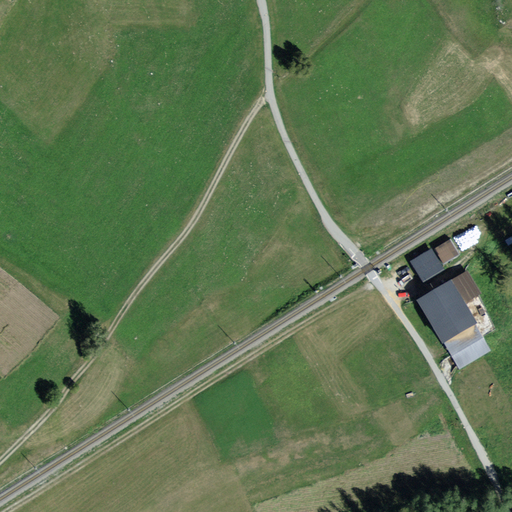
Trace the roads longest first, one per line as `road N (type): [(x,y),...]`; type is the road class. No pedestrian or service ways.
road 1 (unclassified): [(507,511),(431,360),(311,190),(270,95),(263,0)]
road 2 (track): [(270,95),(251,114),(191,225),(54,407),(0,462)]
